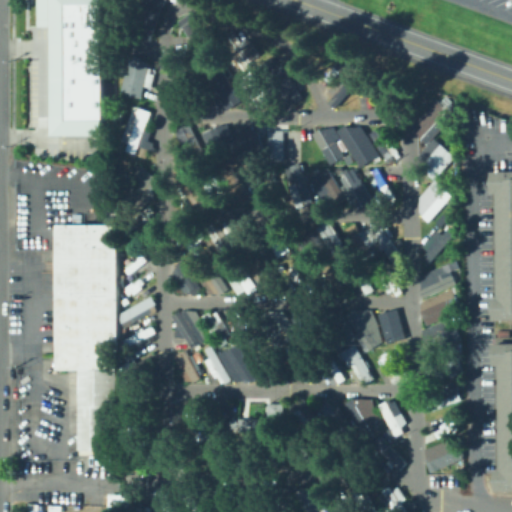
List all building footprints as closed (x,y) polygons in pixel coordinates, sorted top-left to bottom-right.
[(98,0),(98,137),(45,137),(44,27),(34,27),(34,0),(98,0)] [(162,0),(149,40),(131,34),(141,0),(162,0)] [(192,18),(200,32),(201,31),(212,47),(207,51),(208,53),(202,57),(181,25),(192,18)] [(232,29),(240,41),(247,36),(259,53),(247,61),(249,64),(243,69),(220,34),(226,30),(227,32),(232,29)] [(211,65),(206,57),(210,55),(215,63),(211,65)] [(141,97),(130,94),(131,91),(120,88),(129,56),(149,62),(141,97)] [(340,69),(335,65),(340,59),(345,63),(340,69)] [(183,92),(174,85),(175,84),(169,80),(178,68),(184,73),(192,62),(200,67),(183,92)] [(279,63),(292,84),(296,81),(301,89),(297,92),(301,98),(295,102),(293,99),(281,107),(272,92),(278,88),(268,73),(273,70),(272,68),(279,63)] [(217,64),(239,100),(232,105),(229,100),(225,103),(222,99),(217,102),(211,92),(216,89),(207,76),(211,73),(209,69),(217,64)] [(335,105),(329,100),(332,97),(326,91),(345,70),(348,66),(354,72),(356,70),(362,75),(335,105)] [(255,106),(238,80),(243,76),(242,75),(249,70),(260,86),(262,85),(266,92),(265,93),(269,100),(261,105),(260,103),(255,106)] [(393,107),(388,99),(382,103),(372,87),(377,83),(371,75),(377,71),(399,104),(393,107)] [(138,113),(140,107),(150,111),(142,130),(148,132),(144,143),(139,141),(134,152),(125,149),(127,143),(121,140),(127,126),(132,128),(138,113)] [(428,107),(433,112),(437,108),(442,113),(446,109),(451,114),(424,143),(419,138),(424,133),(419,128),(423,123),(417,118),(428,107)] [(347,123),(352,131),(354,129),(364,145),(367,142),(370,147),(362,152),(367,160),(359,165),(337,129),(347,123)] [(331,124),(338,136),(332,140),(333,142),(328,145),(336,159),(330,162),(313,133),(324,126),(325,127),(331,124)] [(188,125),(195,140),(200,137),(206,150),(188,159),(173,129),(181,125),(182,128),(188,125)] [(382,125),(398,151),(391,155),(393,158),(387,161),(368,131),(375,128),(375,129),(382,125)] [(244,126),(245,128),(247,127),(253,148),(250,149),(251,154),(257,152),(258,157),(243,161),(234,128),(244,126)] [(217,129),(223,141),(218,144),(223,154),(216,158),(204,134),(211,130),(211,132),(217,129)] [(298,130),(298,159),(265,159),(266,129),(298,130)] [(434,178),(419,166),(422,162),(416,157),(433,137),(454,155),(434,178)] [(335,151),(331,145),(336,142),(340,148),(335,151)] [(136,154),(139,146),(147,149),(144,157),(136,154)] [(298,162),(310,199),(302,202),(294,180),(291,182),(286,166),(298,162)] [(207,199),(200,203),(198,200),(192,203),(185,191),(190,188),(179,169),(187,164),(207,199)] [(262,164),(286,199),(278,205),(271,194),(267,197),(262,189),(266,187),(254,169),(262,164)] [(324,204),(313,184),(323,179),(319,171),(326,166),(342,194),(324,204)] [(376,166),(397,200),(390,204),(386,197),(382,200),(377,192),(381,189),(370,170),(376,166)] [(353,167),(372,200),(363,205),(357,194),(348,199),(339,184),(348,179),(344,172),(353,167)] [(151,184),(143,193),(140,190),(125,207),(118,199),(146,169),(153,176),(148,182),(151,184)] [(226,205),(215,188),(209,192),(205,185),(210,182),(206,174),(213,169),(232,201),(226,205)] [(240,203),(225,177),(235,171),(250,197),(240,203)] [(511,171),(511,319),(494,320),(494,298),(500,298),(498,193),(492,193),(492,172),(511,171)] [(427,220),(421,215),(420,210),(420,196),(436,179),(444,189),(451,195),(427,220)] [(140,205),(136,208),(131,202),(136,199),(140,205)] [(440,224),(436,221),(442,216),(445,219),(440,224)] [(250,255),(232,225),(238,222),(239,224),(243,221),(258,246),(255,248),(257,251),(250,255)] [(265,221),(268,226),(273,224),(285,244),(280,248),(283,252),(276,257),(257,226),(265,221)] [(345,254),(337,260),(316,227),(325,221),(332,222),(332,224),(342,241),(338,244),(345,254)] [(379,221),(382,227),(386,224),(392,233),(388,236),(399,254),(391,260),(370,227),(379,221)] [(180,222),(182,226),(187,223),(195,233),(190,236),(200,253),(192,258),(173,227),(180,222)] [(319,253),(308,261),(288,229),(299,222),(319,253)] [(230,254),(224,257),(207,230),(219,223),(230,243),(225,246),(230,254)] [(370,252),(363,256),(344,227),(351,223),(370,252)] [(120,343),(120,369),(117,369),(118,406),(110,406),(110,452),(101,451),(101,455),(81,455),(81,369),(59,369),(58,225),(119,224),(120,343)] [(453,232),(427,262),(421,257),(427,250),(422,246),(437,230),(441,234),(448,227),(453,232)] [(296,257),(285,257),(284,253),(291,253),(291,247),(296,247),(296,257)] [(132,271),(127,274),(123,270),(143,255),(146,259),(132,271)] [(264,255),(283,289),(277,293),(273,286),(267,290),(261,280),(268,276),(258,259),(264,255)] [(257,288),(248,294),(244,288),(238,292),(223,270),(230,265),(228,263),(237,257),(257,288)] [(381,257),(401,291),(395,295),(392,289),(386,292),(376,275),(377,274),(374,269),(378,266),(375,261),(381,257)] [(355,258),(373,289),(365,293),(361,287),(353,292),(345,279),(354,274),(348,263),(355,258)] [(195,267),(192,263),(199,259),(202,263),(195,267)] [(422,296),(419,289),(420,273),(455,259),(459,268),(450,271),(455,281),(422,296)] [(182,260),(197,284),(191,288),(189,285),(185,288),(174,272),(172,269),(176,266),(179,269),(176,264),(182,260)] [(327,260),(344,289),(336,294),(332,289),(330,290),(327,286),(330,284),(319,265),(327,260)] [(211,262),(228,288),(221,292),(217,288),(215,289),(207,277),(209,276),(203,267),(211,262)] [(306,292),(302,288),(299,290),(291,281),(295,278),(286,268),(293,262),(313,286),(306,292)] [(128,293),(124,288),(145,272),(149,276),(128,293)] [(426,324),(423,316),(436,310),(434,305),(448,299),(453,311),(426,324)] [(204,339),(192,347),(172,315),(186,307),(204,339)] [(395,307),(398,315),(400,314),(402,321),(400,322),(404,336),(382,342),(378,326),(381,325),(377,312),(395,307)] [(250,345),(229,312),(235,308),(241,317),(245,314),(245,313),(250,310),(257,320),(252,323),(259,335),(254,338),(256,341),(250,345)] [(336,346),(314,314),(322,308),(344,340),(336,346)] [(369,348),(346,313),(353,309),(359,308),(362,309),(371,309),(380,341),(369,348)] [(273,309),(281,320),(277,323),(287,338),(277,345),(259,316),(268,310),(269,312),(273,309)] [(315,339),(307,344),(289,313),(296,309),(315,339)] [(209,310),(211,313),(216,310),(229,332),(224,335),(227,341),(220,345),(202,315),(209,310)] [(342,334),(340,330),(345,326),(348,330),(342,334)] [(511,330),(511,337),(499,338),(499,330),(511,330)] [(439,332),(441,338),(454,332),(457,339),(425,352),(422,345),(428,343),(425,337),(439,332)] [(236,343),(243,355),(258,378),(251,382),(249,379),(245,381),(229,356),(226,359),(220,351),(227,347),(229,351),(231,350),(230,347),(236,343)] [(365,381),(363,377),(358,379),(350,364),(347,366),(340,351),(354,343),(362,360),(365,359),(368,365),(366,366),(372,378),(365,381)] [(511,343),(511,491),(496,491),(496,470),(501,470),(500,365),(495,365),(494,344),(511,343)] [(216,354),(230,378),(224,382),(222,378),(217,381),(210,369),(215,366),(204,348),(210,344),(216,354)] [(312,380),(311,377),(306,380),(295,361),(300,358),(297,353),(293,347),(298,344),(302,351),(305,349),(320,376),(312,380)] [(332,357),(344,378),(338,382),(334,376),(328,379),(316,358),(322,354),(319,350),(326,346),(332,357)] [(270,380),(254,355),(266,347),(283,371),(270,380)] [(193,381),(184,378),(176,365),(179,364),(174,355),(183,349),(186,354),(199,377),(193,381)] [(194,360),(191,353),(197,350),(201,357),(194,360)] [(127,362),(123,355),(128,352),(132,359),(127,362)] [(424,383),(421,377),(458,361),(460,368),(424,383)] [(457,391),(460,397),(426,411),(423,404),(430,402),(428,397),(441,392),(443,396),(457,391)] [(324,397),(330,408),(336,404),(344,416),(338,420),(346,433),(338,438),(316,402),(324,397)] [(184,398),(200,424),(195,427),(190,432),(172,403),(178,399),(179,401),(184,398)] [(210,398),(212,401),(217,398),(223,407),(218,410),(228,427),(221,431),(203,402),(210,398)] [(300,398),(309,413),(312,411),(317,418),(314,420),(319,427),(314,430),(315,432),(309,436),(288,403),(294,399),(296,401),(300,398)] [(354,398),(371,399),(382,421),(375,425),(379,433),(369,439),(346,401),(354,398)] [(395,436),(378,404),(385,400),(388,404),(393,402),(403,421),(398,423),(402,431),(395,436)] [(285,428),(267,429),(266,403),(284,402),(285,428)] [(152,429),(136,437),(134,433),(123,437),(119,428),(150,413),(155,422),(150,424),(152,429)] [(230,425),(227,420),(233,417),(235,421),(230,425)] [(262,417),(262,430),(237,430),(237,417),(262,417)] [(430,440),(427,432),(443,426),(458,420),(462,429),(430,440)] [(307,464),(305,461),(301,464),(290,445),(294,443),(289,433),(297,429),(314,460),(307,464)] [(208,430),(227,463),(221,466),(218,462),(213,465),(202,444),(207,441),(203,434),(208,430)] [(276,466),(273,461),(268,464),(262,456),(266,453),(254,437),(262,432),(283,461),(276,466)] [(366,448),(369,453),(377,463),(370,468),(366,462),(361,466),(348,449),(354,445),(349,439),(355,434),(366,448)] [(372,442),(379,434),(406,462),(399,469),(393,464),(390,467),(385,462),(388,459),(372,442)] [(182,457),(174,437),(180,435),(188,454),(182,457)] [(327,471),(325,465),(323,466),(318,453),(321,452),(316,440),(324,436),(337,467),(327,471)] [(121,462),(118,456),(150,441),(154,451),(148,453),(151,459),(142,462),(140,457),(123,465),(121,462)] [(249,459),(241,448),(246,444),(253,456),(249,459)] [(255,452),(251,447),(254,444),(259,450),(255,452)] [(372,444),(376,449),(369,453),(366,448),(372,444)] [(459,457),(429,471),(425,463),(456,449),(459,457)] [(123,465),(125,470),(120,472),(117,464),(121,462),(123,465)] [(221,511),(218,507),(208,488),(215,483),(218,487),(222,485),(230,501),(234,499),(239,506),(234,509),(231,504),(228,506),(231,511),(221,511)] [(245,483),(249,488),(256,483),(265,495),(257,501),(265,511),(252,511),(236,490),(245,483)] [(160,485),(161,487),(164,485),(172,497),(170,499),(178,511),(165,511),(152,491),(160,485)] [(277,511),(270,488),(278,485),(287,511),(277,511)] [(335,511),(333,507),(322,490),(330,485),(343,507),(345,511),(335,511)] [(357,485),(358,488),(363,486),(377,511),(375,511),(361,511),(349,490),(357,485)] [(388,485),(391,489),(397,485),(405,497),(399,501),(406,511),(410,511),(413,510),(414,511),(387,511),(385,508),(386,507),(378,495),(382,492),(381,490),(388,485)] [(190,486),(200,500),(197,502),(203,511),(191,511),(178,492),(186,487),(187,488),(190,486)] [(302,486),(305,491),(312,487),(326,507),(320,511),(307,511),(293,492),(302,486)]
